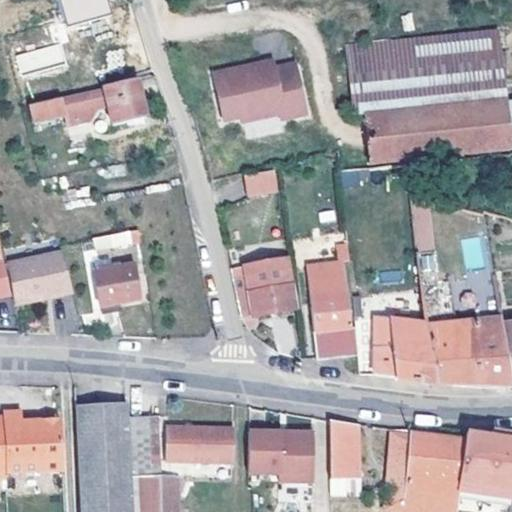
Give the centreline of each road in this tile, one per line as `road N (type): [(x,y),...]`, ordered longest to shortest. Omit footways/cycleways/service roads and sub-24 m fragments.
road 1 (residential): [(141,0),(229,308),(235,378)]
road 2 (residential): [(511,407),(419,405),(235,378)]
road 3 (residential): [(235,378),(0,357)]
